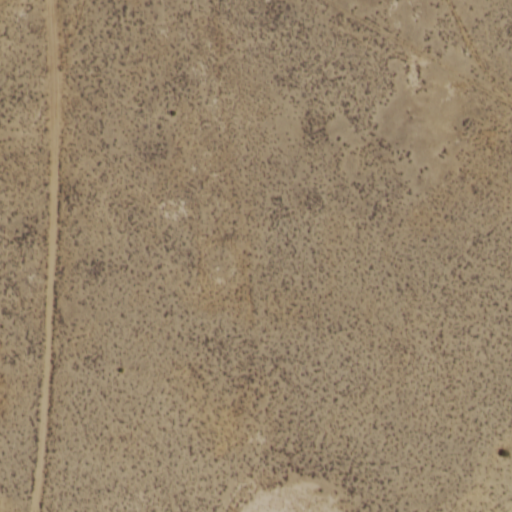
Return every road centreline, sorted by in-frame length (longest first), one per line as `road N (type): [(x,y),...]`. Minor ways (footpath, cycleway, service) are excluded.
road 1 (residential): [(27,511),(35,485),(49,115),(41,0)]
road 2 (track): [(511,107),(495,91),(312,0)]
